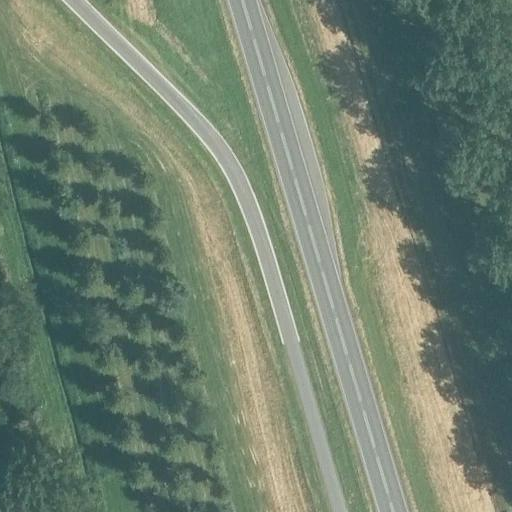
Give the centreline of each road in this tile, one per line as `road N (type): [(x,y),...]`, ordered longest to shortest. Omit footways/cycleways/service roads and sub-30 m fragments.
road 1 (unclassified): [(340,511),(241,179),(160,79),(76,0)]
road 2 (trunk): [(391,511),(241,0)]
